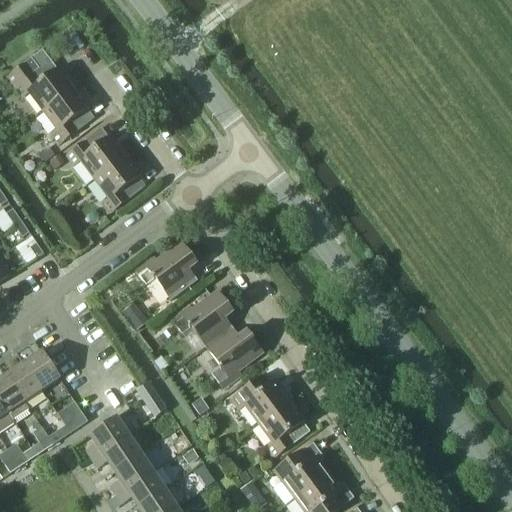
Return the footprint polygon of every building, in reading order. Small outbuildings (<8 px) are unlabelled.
[(42,113),(74,88),(66,77),(63,80),(43,52),(7,78),(22,99),(28,94),(42,113)] [(84,101),(74,88),(42,113),(56,131),(49,136),(58,147),(94,120),(81,103),(84,101)] [(93,181),(126,157),(117,146),(113,149),(102,130),(66,157),(73,168),(80,163),(93,181)] [(54,157),(48,148),(37,156),(43,165),(54,157)] [(53,172),(54,171),(64,164),(59,157),(49,164),(48,165),(53,172)] [(135,170),(126,157),(93,181),(108,200),(102,205),(110,216),(146,189),(132,171),(135,170)] [(58,210),(62,216),(66,213),(62,207),(58,210)] [(6,216),(14,228),(21,223),(13,212),(6,216)] [(21,223),(14,228),(22,240),(29,236),(21,223)] [(36,260),(43,256),(35,244),(28,249),(36,260)] [(188,272),(196,266),(181,245),(157,263),(154,259),(135,274),(145,289),(156,281),(170,301),(195,283),(188,272)] [(0,261),(0,284),(11,278),(0,261)] [(206,349),(232,330),(225,321),(233,315),(217,294),(193,311),(190,307),(171,321),(182,337),(192,330),(206,349)] [(141,317),(128,326),(134,333),(146,324),(141,317)] [(149,328),(140,335),(145,341),(154,335),(149,328)] [(239,340),(232,330),(206,349),(220,369),(211,376),(221,391),(241,376),(238,372),(262,355),(246,334),(239,340)] [(41,355),(23,367),(41,393),(59,382),(41,355)] [(41,393),(23,367),(6,378),(24,405),(41,393)] [(266,374),(229,401),(238,412),(243,408),(257,427),(261,424),(290,403),(281,391),(279,392),(266,374)] [(28,411),(24,405),(6,378),(0,382),(0,406),(13,426),(14,425),(12,422),(28,411)] [(155,396),(145,403),(156,418),(165,412),(155,396)] [(208,411),(201,401),(192,407),(199,417),(208,411)] [(261,424),(257,427),(271,446),(265,450),(273,460),(309,433),(297,416),(299,415),(290,403),(261,424)] [(0,434),(13,426),(0,406),(0,434)] [(78,430),(87,424),(82,417),(73,423),(78,430)] [(202,431),(211,425),(206,417),(197,422),(202,431)] [(93,462),(129,438),(117,419),(89,438),(95,447),(87,453),(93,462)] [(48,440),(52,447),(62,441),(57,434),(48,440)] [(113,474),(141,456),(129,438),(93,462),(98,471),(108,465),(113,474)] [(44,453),(52,447),(48,440),(39,446),(44,453)] [(312,447),(277,472),(285,482),(282,484),(295,502),(328,477),(321,467),(316,460),(320,457),(312,447)] [(187,467),(188,467),(198,460),(193,452),(182,459),(187,467)] [(153,473),(141,456),(113,474),(119,482),(110,488),(116,497),(153,473)] [(14,463),(19,470),(28,464),(23,457),(14,463)] [(10,475),(19,470),(14,463),(5,468),(10,475)] [(138,509),(165,492),(153,473),(116,497),(122,506),(132,500),(138,509)] [(243,474),(237,479),(242,486),(249,481),(243,474)] [(328,477),(295,502),(302,511),(337,511),(352,502),(343,490),(339,493),(335,487),(328,477)] [(251,484),(240,492),(247,501),(258,493),(251,484)] [(173,511),(177,510),(165,492),(138,509),(139,511),(173,511)]
